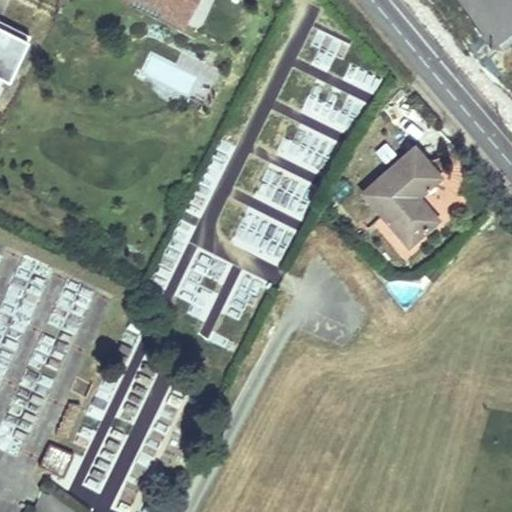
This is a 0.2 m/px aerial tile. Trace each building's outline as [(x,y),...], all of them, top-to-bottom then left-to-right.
[(121,0),(130,5),(133,0),(138,0),(156,10),(153,16),(175,28),(178,21),(189,0),(121,0)] [(0,20),(0,26),(28,40),(30,36),(0,20)] [(0,26),(0,67),(11,73),(28,40),(0,26)] [(0,67),(0,75),(7,80),(11,73),(0,67)] [(412,144),(357,191),(404,246),(436,219),(418,197),(440,177),(412,144)] [(232,238),(278,260),(292,233),(246,210),(232,238)] [(61,472),(70,455),(53,445),(43,462),(61,472)]
